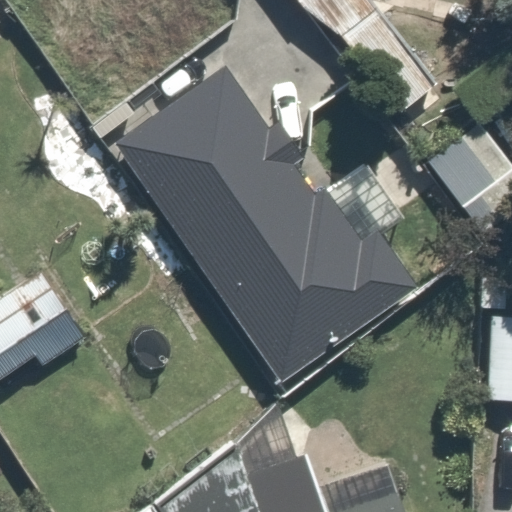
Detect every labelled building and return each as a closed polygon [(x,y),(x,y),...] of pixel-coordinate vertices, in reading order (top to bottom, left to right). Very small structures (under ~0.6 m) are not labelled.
[(292,192),(222,62),(120,116),(258,375),(410,294),(341,165),(292,192)] [(507,171),(465,104),(409,139),(451,207),(507,171)] [(511,392),(511,311),(481,311),(480,392),(511,392)] [(281,439),(140,498),(148,511),(384,511),(371,480),(309,506),(281,439)] [(148,511),(140,498),(115,511),(148,511)]
